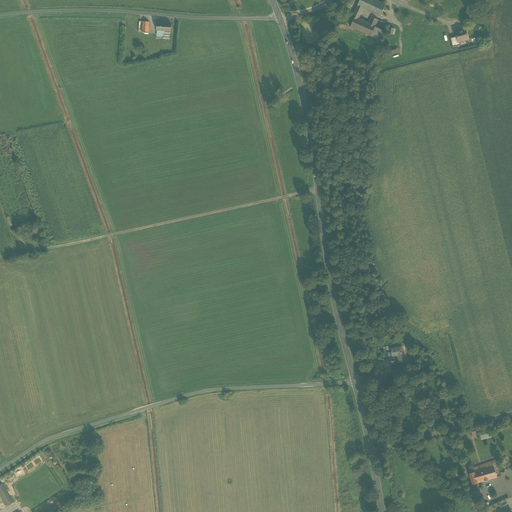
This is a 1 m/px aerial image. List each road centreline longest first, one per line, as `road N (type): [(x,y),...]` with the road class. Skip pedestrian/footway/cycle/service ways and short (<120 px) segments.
road 1 (secondary): [(354,381),(301,88),(279,18)]
road 2 (unclassified): [(354,381),(197,392),(55,435),(0,470)]
road 3 (track): [(318,190),(0,259)]
road 4 (unclassified): [(0,14),(279,18)]
road 5 (unclassified): [(511,414),(370,451)]
